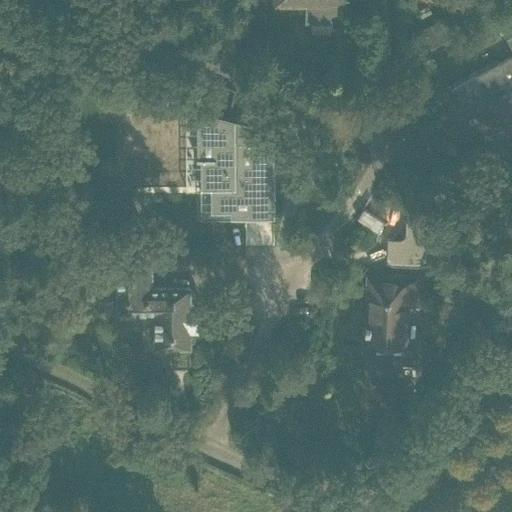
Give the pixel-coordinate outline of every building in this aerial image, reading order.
[(272,0),(272,5),(306,5),(306,20),(329,21),(329,13),(340,13),(340,6),(345,6),(344,0),(272,0)] [(446,35),(451,32),(443,17),(419,30),(430,48),(448,38),(446,35)] [(511,34),(506,38),(511,49),(511,56),(451,89),(463,111),(479,102),(484,110),(482,111),(493,131),(511,120),(511,34)] [(236,120),(171,104),(171,105),(201,113),(201,129),(201,131),(212,140),(212,158),(196,158),(196,160),(200,160),(200,188),(200,189),(210,189),(210,211),(230,211),(230,218),(274,217),(275,194),(274,194),(274,148),(236,120)] [(437,242),(438,210),(406,209),(405,240),(437,242)] [(190,288),(151,288),(151,265),(117,265),(117,312),(154,312),(154,348),(190,348),(190,333),(197,333),(197,303),(190,303),(190,288)] [(365,326),(365,330),(367,330),(366,347),(370,347),(370,363),(382,364),(412,365),(413,349),(405,349),(406,334),(407,316),(408,304),(418,305),(420,276),(418,276),(418,277),(395,276),(395,275),(393,275),(393,278),(368,277),(367,312),(366,326),(365,326)]
